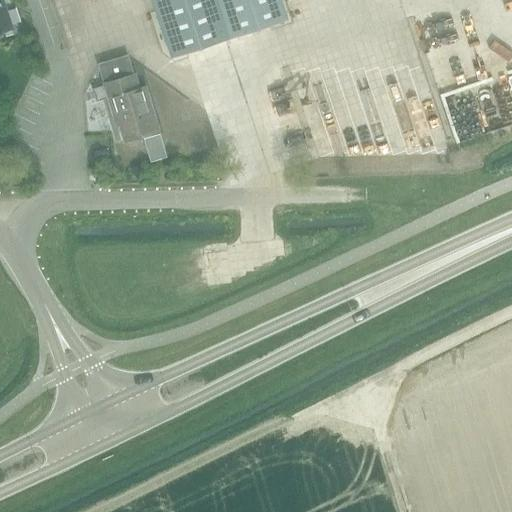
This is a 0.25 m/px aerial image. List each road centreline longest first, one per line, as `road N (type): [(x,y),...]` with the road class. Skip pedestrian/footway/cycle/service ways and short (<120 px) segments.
road 1 (secondary): [(508,232),(346,293),(93,411)]
road 2 (secondary): [(109,444),(508,232)]
road 3 (unclassified): [(9,242),(54,202),(343,195)]
road 4 (track): [(337,403),(511,311)]
road 5 (unclassified): [(9,242),(93,411)]
road 6 (secondary): [(0,495),(109,444)]
